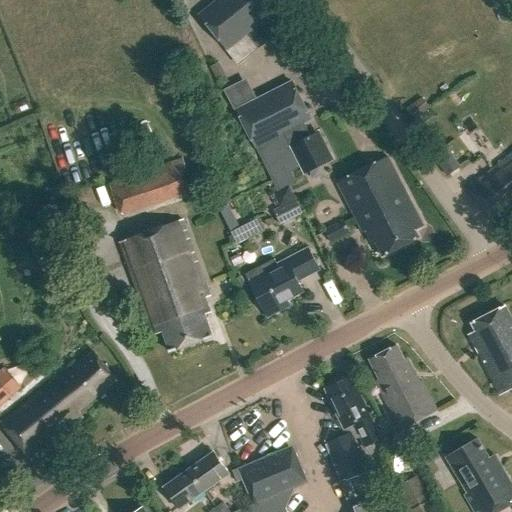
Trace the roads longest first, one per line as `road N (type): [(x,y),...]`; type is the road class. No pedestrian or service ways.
road 1 (unclassified): [(37,511),(121,453),(406,304)]
road 2 (unclassified): [(302,0),(489,259)]
road 3 (residential): [(406,304),(476,400),(511,428)]
